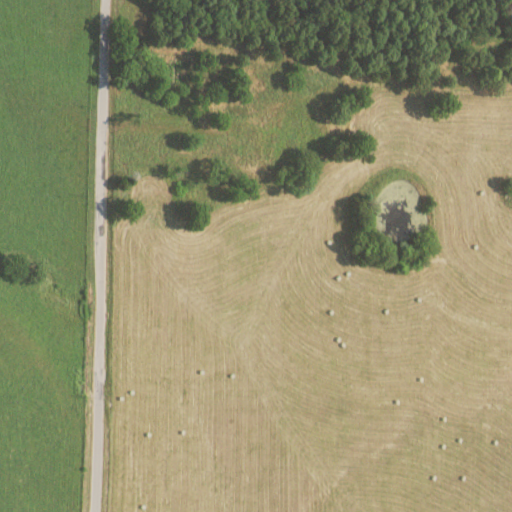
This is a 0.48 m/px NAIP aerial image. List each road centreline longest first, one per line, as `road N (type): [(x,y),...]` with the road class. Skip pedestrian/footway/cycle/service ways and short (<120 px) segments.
road 1 (residential): [(89,511),(102,0)]
road 2 (residential): [(102,127),(226,131),(306,95)]
